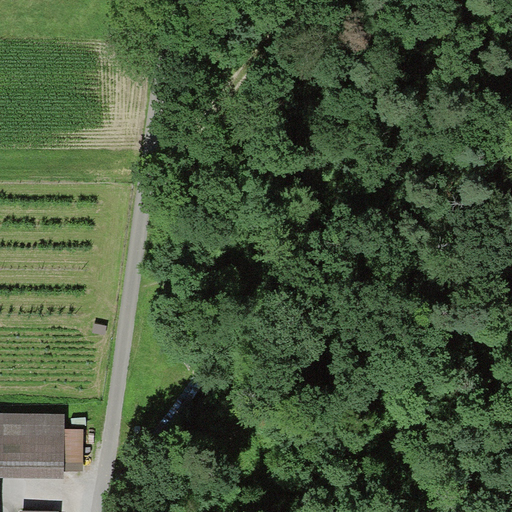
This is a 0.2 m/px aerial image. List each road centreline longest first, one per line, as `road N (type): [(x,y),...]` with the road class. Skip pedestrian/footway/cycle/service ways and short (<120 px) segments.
road 1 (track): [(98,511),(174,0)]
road 2 (track): [(141,211),(271,37),(310,0)]
